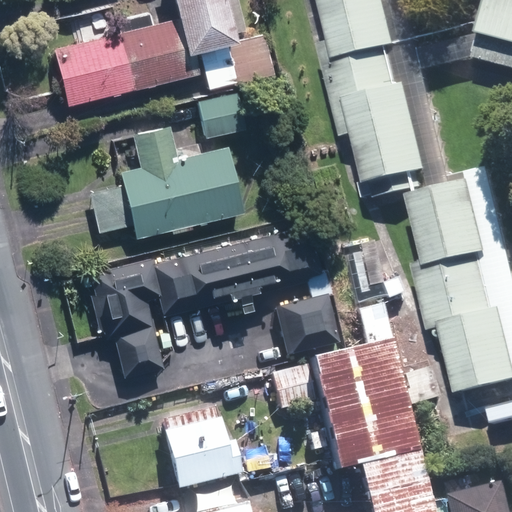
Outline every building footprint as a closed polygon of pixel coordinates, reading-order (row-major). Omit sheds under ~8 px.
[(56,46),(70,102),(198,71),(193,48),(238,37),(229,0),(178,0),(183,16),(56,46)] [(315,0),(325,40),(314,42),(338,136),(348,133),(360,181),(357,182),(360,198),(421,186),(416,169),(422,168),(402,82),(392,84),(382,45),(392,43),(381,0),(315,0)] [(511,0),(494,0),(479,58),(511,66),(511,0)] [(199,102),(207,135),(246,126),(238,93),(199,102)] [(134,221),(138,235),(243,209),(227,145),(175,157),(168,125),(135,133),(143,165),(122,170),(125,183),(94,191),(103,228),(134,221)] [(493,253),(475,179),(415,194),(431,260),(415,264),(432,331),(448,327),(463,393),(511,381),(511,331),(506,308),(495,311),(482,255),(493,253)] [(153,257),(93,273),(108,336),(115,334),(125,374),(163,364),(146,297),(163,293),(168,310),(320,273),(308,223),(154,261),(153,257)] [(329,295),(277,309),(289,355),(342,342),(329,295)] [(422,511),(383,347),(303,366),(331,482),(354,477),(362,511),(422,511)] [(210,424),(151,438),(166,498),(224,484),(210,424)] [(506,511),(499,482),(446,495),(450,511),(506,511)]
